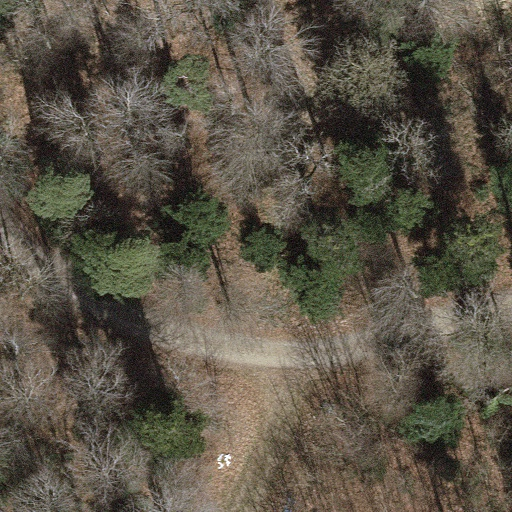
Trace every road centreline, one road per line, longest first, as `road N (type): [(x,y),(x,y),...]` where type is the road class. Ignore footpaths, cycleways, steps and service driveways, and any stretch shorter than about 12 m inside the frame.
road 1 (track): [(0,221),(127,310),(302,345),(511,291)]
road 2 (track): [(244,511),(302,345)]
